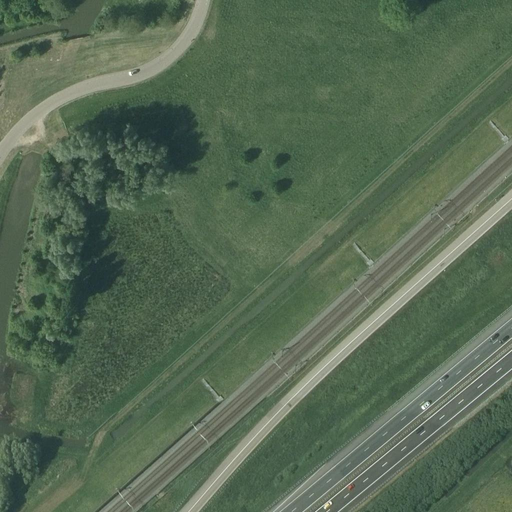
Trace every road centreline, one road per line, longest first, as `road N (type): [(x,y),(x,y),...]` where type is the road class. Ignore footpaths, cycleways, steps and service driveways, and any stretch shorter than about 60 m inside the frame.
road 1 (motorway): [(511,204),(288,406),(193,511)]
road 2 (motorway): [(511,329),(293,511)]
road 3 (unclassified): [(0,154),(47,106),(170,57),(204,0)]
road 4 (motorway): [(328,511),(511,359)]
